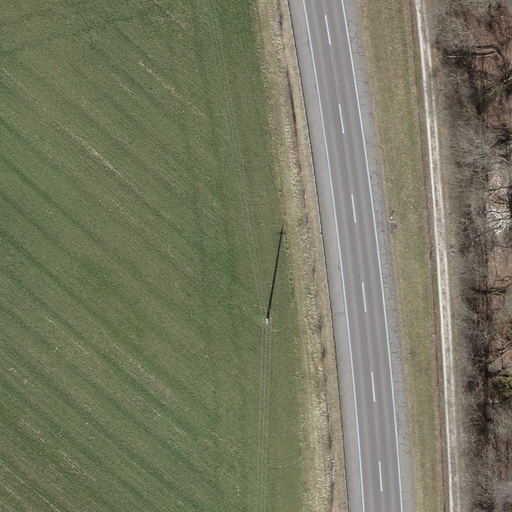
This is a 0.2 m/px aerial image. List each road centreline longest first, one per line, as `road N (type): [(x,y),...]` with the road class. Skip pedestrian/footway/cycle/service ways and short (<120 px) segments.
road 1 (trunk): [(321,0),(373,354),(383,511)]
road 2 (track): [(312,511),(295,252),(256,0)]
road 3 (track): [(460,511),(418,0)]
